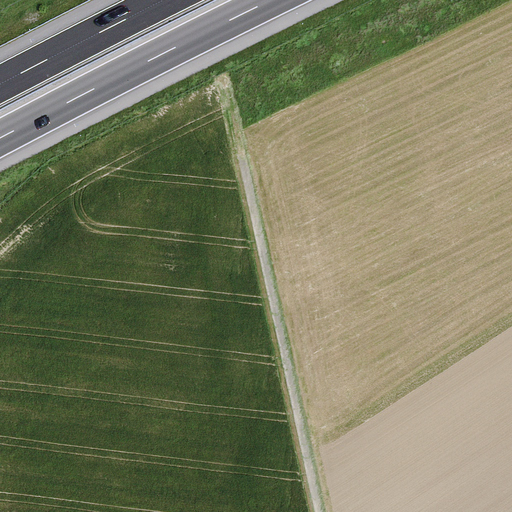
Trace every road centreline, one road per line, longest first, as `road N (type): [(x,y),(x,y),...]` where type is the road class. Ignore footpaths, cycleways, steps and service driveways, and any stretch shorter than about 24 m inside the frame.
road 1 (track): [(242,156),(320,511)]
road 2 (motorway): [(0,137),(270,0)]
road 3 (motorway): [(163,0),(0,83)]
